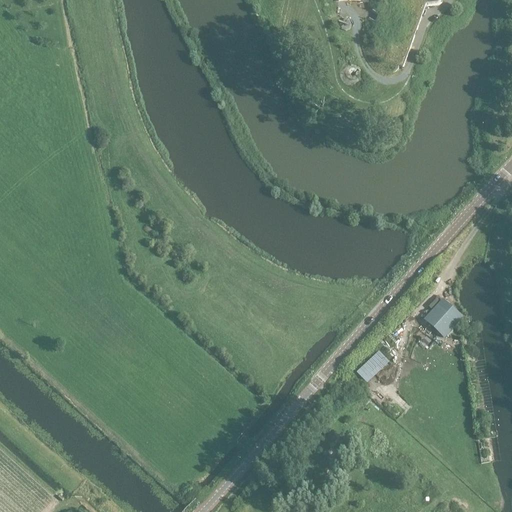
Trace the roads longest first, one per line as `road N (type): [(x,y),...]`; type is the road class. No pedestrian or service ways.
road 1 (tertiary): [(203,511),(511,168)]
road 2 (track): [(457,226),(342,212),(271,180),(170,0)]
